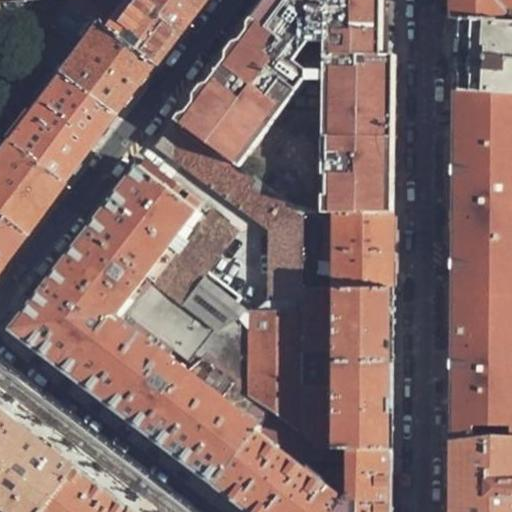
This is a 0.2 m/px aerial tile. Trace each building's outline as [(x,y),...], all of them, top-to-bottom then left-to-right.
[(123,100),(152,62),(98,20),(74,0),(67,0),(50,23),(76,43),(56,68),(113,113),(123,100)] [(114,0),(98,20),(152,62),(199,0),(114,0)] [(266,0),(177,118),(243,168),(259,146),(256,144),(368,0),(266,0)] [(303,214),(397,215),(398,167),(387,166),(389,113),(375,113),(375,0),(368,0),(256,144),(259,146),(243,168),(303,214)] [(375,0),(375,113),(389,113),(389,55),(389,30),(389,0),(375,0)] [(511,0),(455,0),(455,18),(461,19),(505,21),(505,6),(511,6),(511,0)] [(459,46),(455,90),(511,91),(511,20),(505,21),(461,19),(459,46)] [(0,119),(46,61),(30,48),(0,87),(0,119)] [(389,113),(399,113),(399,94),(400,55),(389,55),(389,113)] [(4,136),(61,181),(80,155),(113,113),(56,68),(4,136)] [(511,91),(455,90),(455,107),(465,107),(465,131),(455,131),(455,158),(460,157),(460,165),(464,169),(465,175),(460,179),(460,185),(455,185),(454,207),(459,207),(459,240),(455,239),(454,246),(454,253),(459,253),(459,260),(463,265),(463,274),(459,277),(459,283),(454,283),(454,294),(454,303),(459,303),(458,327),(454,327),(453,354),(458,353),(458,358),(463,362),(463,372),(458,376),(458,382),(453,381),(452,439),(509,435),(511,435),(511,91)] [(465,107),(455,107),(455,131),(465,131),(465,107)] [(387,166),(398,167),(398,139),(399,113),(389,113),(387,166)] [(302,288),(303,214),(243,168),(177,118),(155,145),(167,154),(268,232),(267,303),(267,413),(300,437),(300,385),(300,352),(302,288)] [(0,141),(0,214),(21,233),(42,206),(61,181),(4,136),(0,141)] [(460,157),(455,158),(455,185),(460,185),(460,179),(465,175),(464,169),(460,165),(460,157)] [(125,413),(216,483),(254,431),(111,320),(195,212),(203,203),(158,167),(146,158),(139,168),(87,234),(15,329),(125,413)] [(232,240),(195,212),(111,320),(254,431),(267,413),(267,303),(236,319),(197,290),(232,240)] [(0,260),(21,233),(0,214),(0,260)] [(397,247),(397,215),(303,214),(302,288),(397,290),(397,247)] [(459,253),(454,253),(454,283),(459,283),(459,277),(463,274),(463,265),(459,260),(459,253)] [(396,374),(397,290),(302,288),(300,352),(320,353),(339,354),(338,385),(320,385),(300,385),(300,437),(316,449),(395,452),(395,436),(396,374)] [(300,352),(300,385),(320,385),(320,353),(300,352)] [(458,353),(453,354),(453,381),(458,382),(458,376),(463,372),(463,362),(458,358),(458,353)] [(29,511),(67,461),(18,424),(0,409),(0,503),(11,511),(29,511)] [(394,511),(395,452),(316,449),(300,437),(267,413),(254,431),(216,483),(241,503),(252,511),(394,511)] [(511,511),(511,435),(509,435),(452,439),(452,480),(451,511),(511,511)] [(121,511),(126,506),(94,482),(67,461),(29,511),(121,511)]
